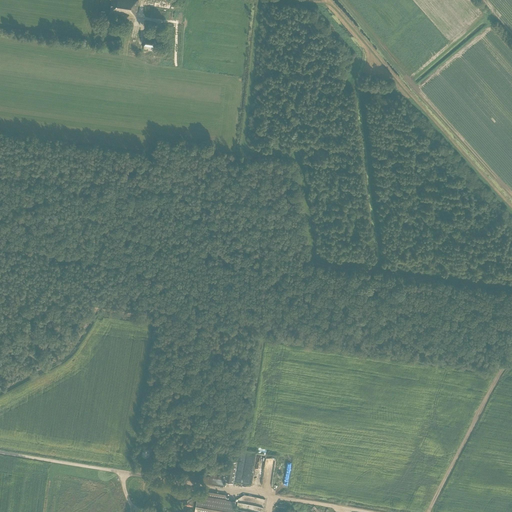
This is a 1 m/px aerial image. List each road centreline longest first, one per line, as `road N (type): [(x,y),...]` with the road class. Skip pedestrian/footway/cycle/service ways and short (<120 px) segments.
road 1 (track): [(297,0),(330,3),(511,211)]
road 2 (track): [(511,361),(429,511)]
